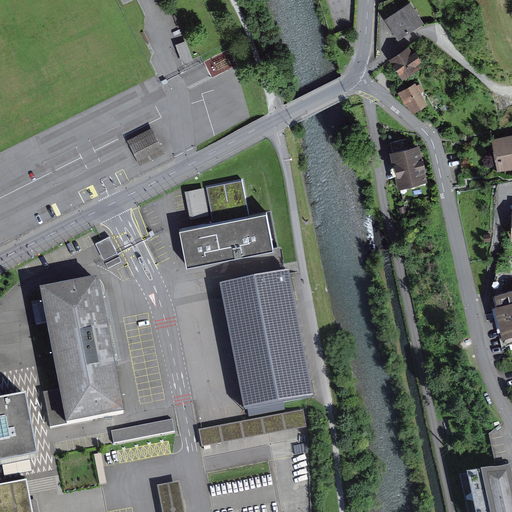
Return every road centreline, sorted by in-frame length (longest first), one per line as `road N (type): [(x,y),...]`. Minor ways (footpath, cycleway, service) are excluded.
road 1 (track): [(342,511),(279,127),(233,0)]
road 2 (unclassified): [(372,86),(384,206),(453,511)]
road 3 (unclassified): [(355,76),(0,259)]
road 4 (residential): [(511,421),(481,354),(429,136),(372,86)]
